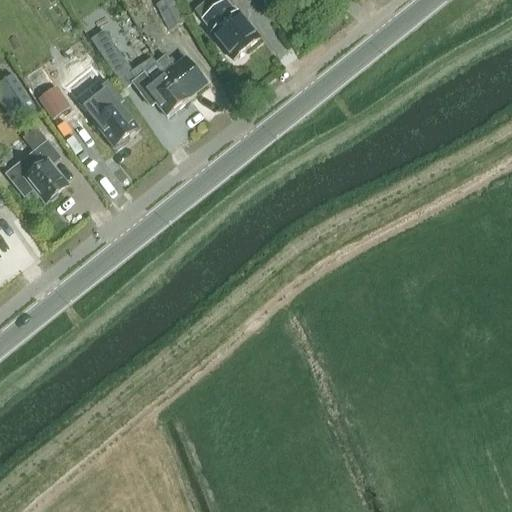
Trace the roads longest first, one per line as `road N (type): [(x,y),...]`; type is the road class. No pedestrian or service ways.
road 1 (track): [(511,129),(304,241),(0,498)]
road 2 (track): [(36,511),(318,270),(511,167)]
road 3 (secondary): [(0,355),(439,0)]
